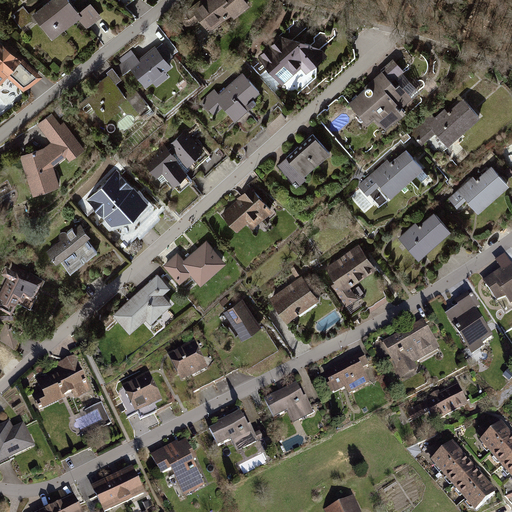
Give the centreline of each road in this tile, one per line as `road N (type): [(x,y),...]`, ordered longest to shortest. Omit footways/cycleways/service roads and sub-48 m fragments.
road 1 (residential): [(0,488),(68,480),(401,310),(511,240)]
road 2 (residential): [(0,384),(396,32)]
road 3 (residential): [(0,134),(171,0)]
